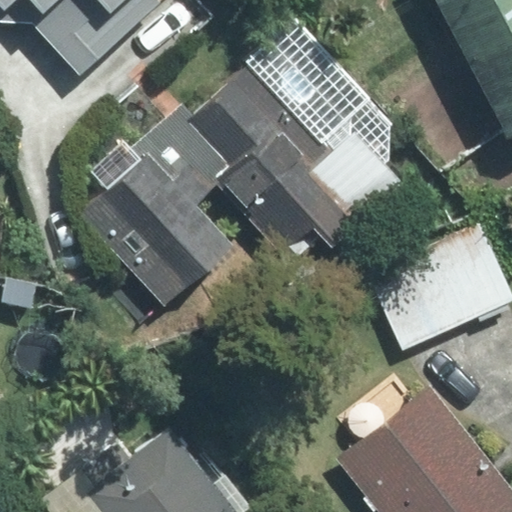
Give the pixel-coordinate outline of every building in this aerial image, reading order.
[(0,0),(0,22),(17,24),(64,76),(142,5),(137,0),(0,0)] [(511,0),(421,0),(479,126),(511,110),(511,0)] [(389,167),(247,34),(189,95),(240,142),(194,191),(237,232),(267,200),(331,261),(358,231),(347,211),(389,167)] [(471,230),(359,282),(387,354),(503,300),(471,230)] [(420,386),(327,460),(368,511),(490,511),(510,496),(420,386)] [(217,511),(165,432),(55,504),(60,511),(217,511)]
